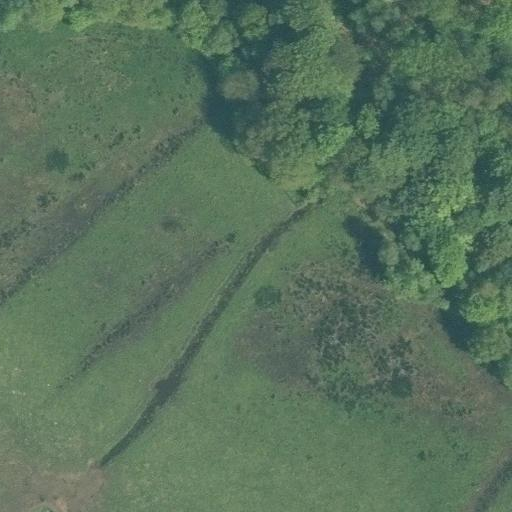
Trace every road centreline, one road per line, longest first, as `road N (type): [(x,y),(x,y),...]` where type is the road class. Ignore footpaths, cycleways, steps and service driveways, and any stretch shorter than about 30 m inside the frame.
road 1 (track): [(209,0),(324,172),(355,199)]
road 2 (track): [(355,199),(511,348)]
road 3 (track): [(420,0),(324,172)]
